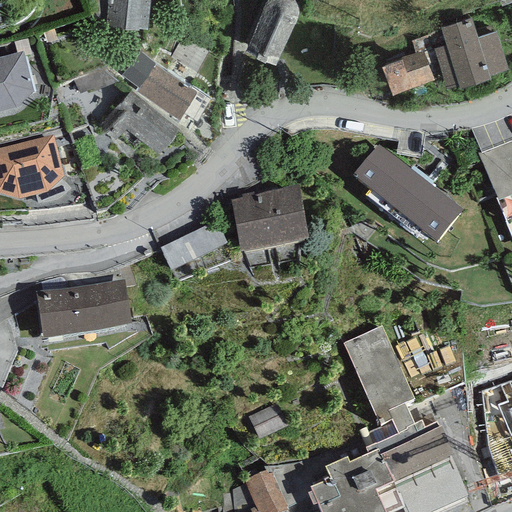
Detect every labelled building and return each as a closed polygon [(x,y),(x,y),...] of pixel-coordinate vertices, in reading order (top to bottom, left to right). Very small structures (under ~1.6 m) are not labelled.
[(107,0),(105,25),(147,28),(149,0),(107,0)] [(266,0),(265,2),(248,42),(277,57),(298,15),(298,4),(295,0),(266,0)] [(471,16),(441,26),(446,44),(434,48),(446,86),(458,82),(459,86),(490,76),(489,72),(508,67),(496,30),(477,36),(471,16)] [(208,51),(182,36),(171,57),(196,71),(208,51)] [(421,51),(382,65),(392,92),(431,78),(421,51)] [(0,118),(16,115),(33,99),(23,56),(0,61),(0,118)] [(196,88),(154,61),(134,90),(179,116),(196,88)] [(72,79),(78,96),(117,80),(104,67),(72,79)] [(178,127),(131,88),(99,126),(132,153),(143,140),(158,152),(178,127)] [(53,138),(0,150),(0,198),(20,204),(47,196),(64,181),(53,138)] [(511,142),(477,157),(511,242),(511,142)] [(463,216),(379,150),(353,182),(438,248),(463,216)] [(242,202),(231,204),(239,258),(308,248),(300,194),(254,201),(253,195),(241,197),(242,202)] [(226,247),(215,224),(159,251),(170,274),(226,247)] [(124,284),(35,297),(42,346),(131,332),(124,284)] [(382,331),(343,347),(375,423),(414,406),(382,331)] [(511,381),(481,395),(487,445),(501,480),(511,475),(511,381)] [(282,403),(255,413),(263,432),(289,422),(282,403)] [(441,434),(312,492),(321,511),(434,511),(469,497),(441,434)] [(267,473),(244,483),(256,510),(251,511),(287,511),(271,474),(268,475),(267,473)]
